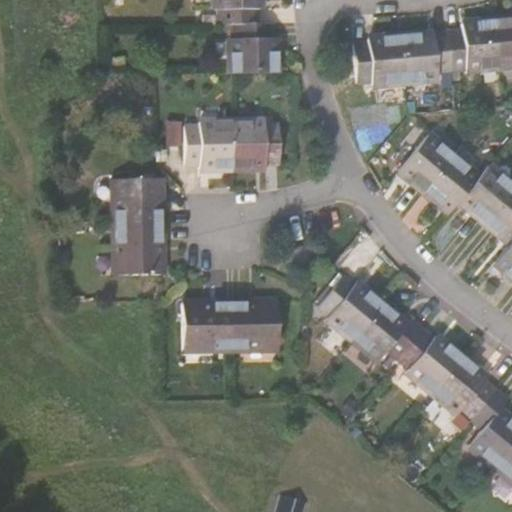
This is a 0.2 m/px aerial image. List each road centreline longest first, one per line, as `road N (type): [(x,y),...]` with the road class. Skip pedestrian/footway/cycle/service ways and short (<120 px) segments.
road 1 (residential): [(354,180),(419,268),(511,331)]
road 2 (residential): [(311,11),(335,146),(354,180)]
road 3 (residential): [(354,180),(274,203),(213,232)]
road 4 (residential): [(442,0),(311,11)]
